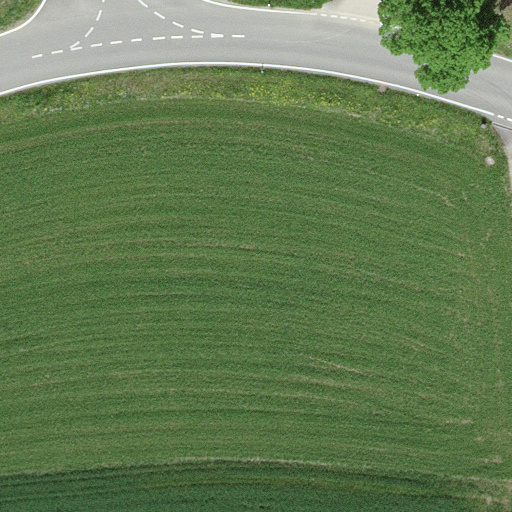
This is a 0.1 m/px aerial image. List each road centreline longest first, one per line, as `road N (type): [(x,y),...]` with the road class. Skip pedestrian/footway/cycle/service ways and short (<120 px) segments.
road 1 (tertiary): [(511,92),(405,59),(290,38),(133,37)]
road 2 (tertiary): [(133,37),(0,68)]
